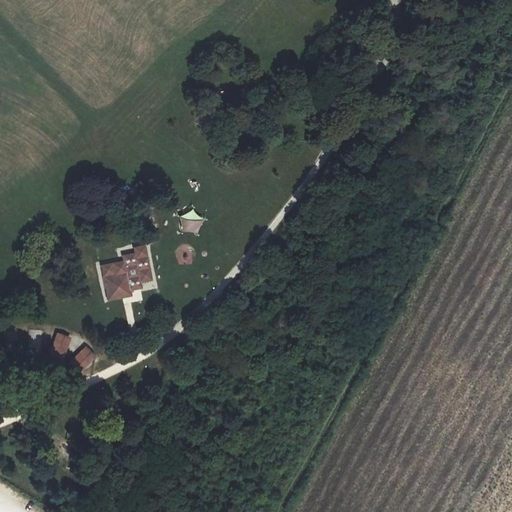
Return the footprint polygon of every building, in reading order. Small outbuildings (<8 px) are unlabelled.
[(196,210),(178,216),(185,234),(202,228),(196,210)] [(118,262),(126,299),(151,293),(150,287),(161,285),(160,279),(171,276),(163,239),(150,243),(150,248),(140,251),(141,257),(118,262)] [(77,329),(70,352),(83,357),(91,333),(77,329)] [(63,361),(71,338),(57,332),(48,356),(63,361)] [(117,353),(105,342),(89,359),(100,370),(117,353)]
